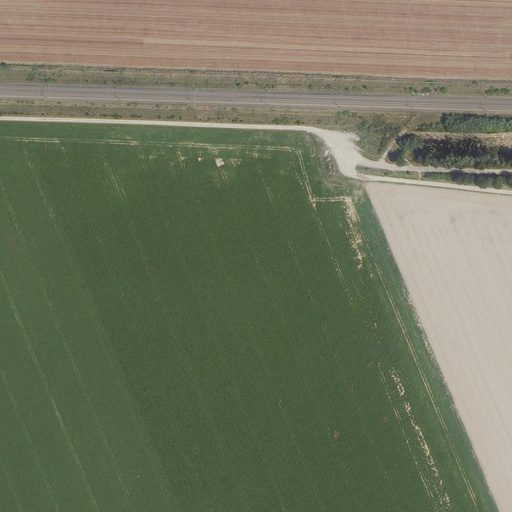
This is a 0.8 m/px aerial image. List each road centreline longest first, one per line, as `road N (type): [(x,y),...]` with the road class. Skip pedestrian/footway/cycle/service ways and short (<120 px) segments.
road 1 (track): [(343,155),(299,129),(0,122)]
road 2 (track): [(343,155),(358,173),(383,181),(511,194)]
road 3 (track): [(511,172),(392,167),(343,155)]
